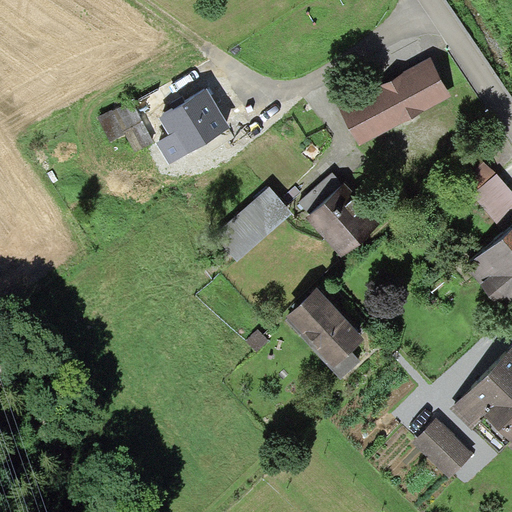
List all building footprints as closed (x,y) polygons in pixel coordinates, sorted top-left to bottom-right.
[(431,53),(340,102),(361,141),(452,92),(431,53)] [(178,99),(159,110),(182,149),(230,121),(207,82),(178,99)] [(473,191),(497,171),(476,148),(453,168),(473,191)] [(502,225),(511,217),(511,187),(497,171),(473,191),(502,225)] [(270,181),(214,230),(238,257),(293,208),(270,181)] [(336,182),(304,213),(341,251),(373,221),(358,205),(352,199),(348,195),(336,182)] [(352,192),(348,195),(352,199),(358,205),(360,204),(361,202),(363,199),(363,197),(362,194),(359,191),(357,191),(354,191),(352,192)] [(507,288),(511,284),(511,217),(502,225),(463,260),(495,300),(508,289),(507,288)] [(345,308),(317,278),(286,307),(291,312),(287,316),(341,375),(361,357),(349,344),(364,330),(345,308)] [(258,327),(246,338),(257,350),(269,338),(258,327)] [(511,338),(449,404),(471,426),(488,407),(511,429),(511,431),(507,436),(511,441),(511,338)] [(436,414),(412,439),(448,475),(473,450),(436,414)]
